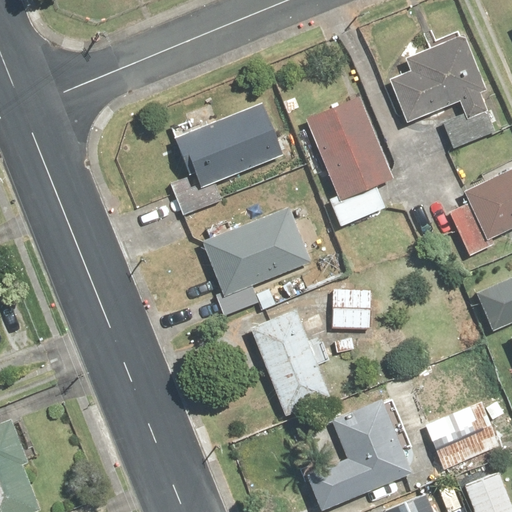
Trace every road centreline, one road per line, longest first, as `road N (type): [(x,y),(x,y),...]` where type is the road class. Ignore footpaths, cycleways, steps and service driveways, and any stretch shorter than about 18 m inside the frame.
road 1 (tertiary): [(186,511),(24,109)]
road 2 (residential): [(24,109),(294,0)]
